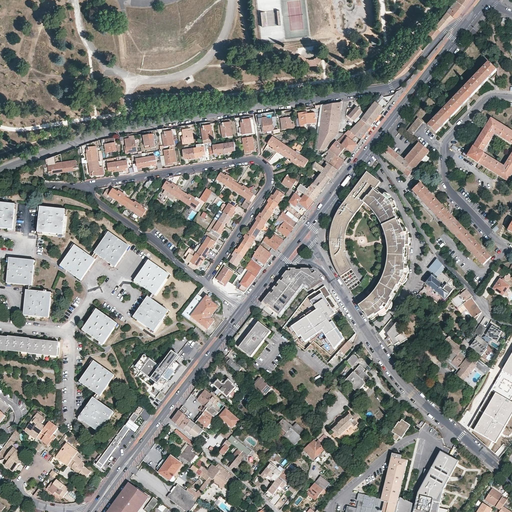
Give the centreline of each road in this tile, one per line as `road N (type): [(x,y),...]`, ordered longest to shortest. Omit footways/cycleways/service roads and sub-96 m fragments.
road 1 (residential): [(0,170),(119,128),(391,86),(443,34),(469,21)]
road 2 (residential): [(204,282),(268,186),(263,164),(241,160),(79,186)]
road 3 (residential): [(511,482),(407,388),(334,283)]
road 4 (residential): [(511,325),(487,313),(445,264),(367,150)]
road 5 (residential): [(511,97),(484,99),(443,150),(444,182),(511,250)]
road 6 (secondary): [(469,21),(367,150)]
road 7 (residential): [(204,282),(79,186)]
road 8 (residential): [(277,511),(163,415)]
road 9 (unknown): [(433,446),(416,436),(406,440),(340,497),(335,511)]
road 10 (secondary): [(243,311),(163,415)]
road 11 (secondary): [(163,415),(91,511)]
